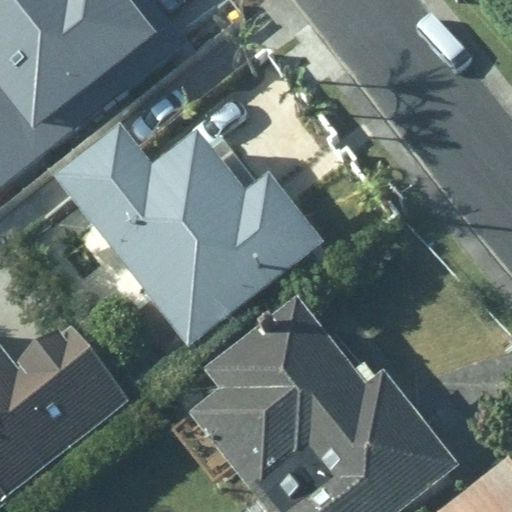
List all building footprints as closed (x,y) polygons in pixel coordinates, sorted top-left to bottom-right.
[(0,0),(0,200),(169,64),(116,0),(0,0)] [(193,365),(333,257),(279,188),(252,208),(203,145),(159,178),(136,149),(67,203),(193,365)] [(374,399),(304,312),(210,389),(225,408),(197,429),(259,511),(426,511),(468,481),(391,386),(374,399)] [(0,511),(8,511),(136,413),(75,336),(22,378),(0,350),(0,511)] [(511,511),(511,476),(467,511),(511,511)]
